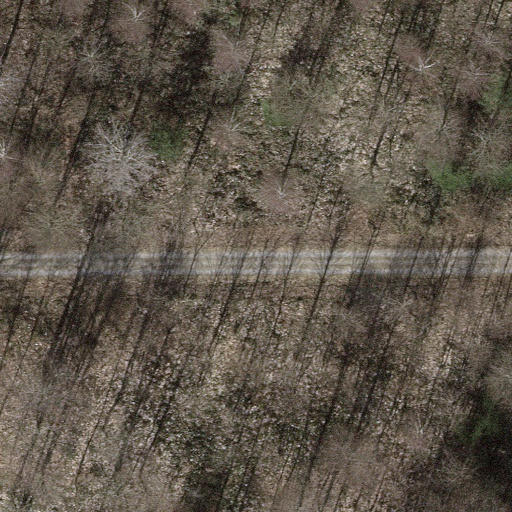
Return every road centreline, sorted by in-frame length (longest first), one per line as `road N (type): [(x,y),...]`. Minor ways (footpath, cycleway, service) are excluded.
road 1 (motorway): [(511,153),(0,247)]
road 2 (track): [(511,263),(0,267)]
